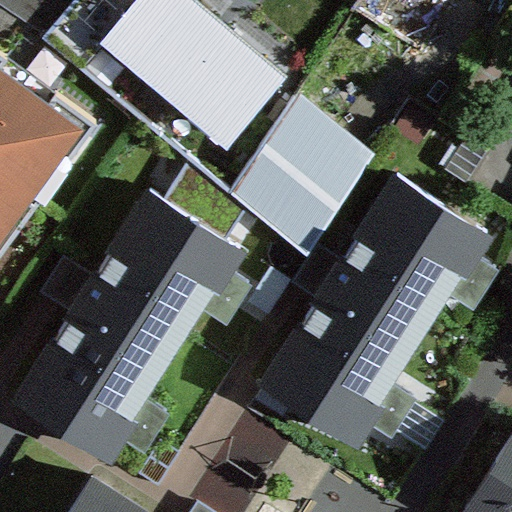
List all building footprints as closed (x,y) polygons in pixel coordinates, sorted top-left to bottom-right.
[(0,0),(44,31),(69,1),(70,0),(0,0)] [(70,0),(69,1),(107,34),(136,0),(70,0)] [(136,0),(107,34),(226,134),(254,100),(256,102),(282,70),(197,0),(136,0)] [(361,0),(357,6),(421,48),(444,14),(431,6),(435,0),(361,0)] [(82,66),(107,34),(69,1),(44,31),(43,32),(82,66)] [(0,249),(97,119),(56,89),(47,101),(0,66),(0,61),(7,53),(0,47),(0,249)] [(296,93),(232,189),(247,202),(308,251),(370,154),(296,93)] [(166,195),(227,234),(247,202),(232,189),(191,155),(166,195)] [(356,435),(488,228),(398,171),(265,377),(356,435)] [(166,195),(151,185),(18,392),(108,450),(241,243),(227,234),(166,195)] [(511,511),(511,431),(465,505),(475,511),(511,511)] [(151,511),(79,466),(49,511),(151,511)]
